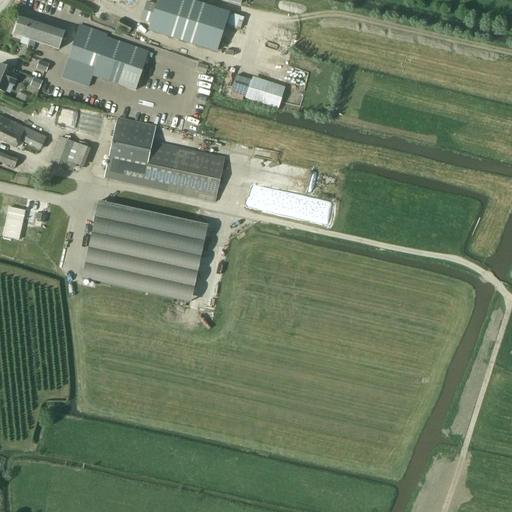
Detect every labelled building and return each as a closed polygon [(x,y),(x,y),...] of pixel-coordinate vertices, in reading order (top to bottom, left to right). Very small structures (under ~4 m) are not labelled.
[(151,23),(148,30),(216,52),(225,24),(228,13),(185,0),(157,0),(156,6),(151,23)] [(151,23),(156,6),(147,3),(142,20),(151,23)] [(243,18),(228,13),(225,24),(239,28),(243,18)] [(33,50),(35,43),(59,51),(65,31),(20,16),(13,35),(29,41),(27,48),(33,50)] [(116,29),(128,35),(133,25),(121,19),(116,29)] [(148,53),(106,38),(107,35),(80,26),(62,79),(88,88),(92,77),(135,91),(148,53)] [(39,61),(36,69),(46,73),(49,65),(39,61)] [(19,76),(13,74),(14,71),(0,64),(0,91),(4,93),(8,84),(14,87),(19,76)] [(198,64),(195,72),(205,75),(208,67),(198,64)] [(236,77),(231,93),(246,98),(251,81),(236,77)] [(34,78),(30,86),(39,90),(43,81),(34,78)] [(18,93),(15,100),(24,104),(27,97),(18,93)] [(0,141),(16,149),(20,139),(41,149),(46,138),(0,116),(0,141)] [(117,118),(117,119),(103,179),(215,204),(225,158),(152,142),(156,127),(117,118)] [(53,156),(50,163),(64,169),(73,172),(76,165),(67,161),(74,143),(60,137),(53,156)] [(90,149),(74,143),(67,161),(76,165),(83,167),(90,149)] [(18,161),(0,153),(0,162),(14,169),(18,161)] [(242,206),(327,222),(330,203),(279,193),(280,186),(309,192),(313,173),(258,162),(254,180),(276,184),(275,190),(247,184),(242,206)] [(207,226),(99,202),(82,279),(190,303),(207,226)] [(26,215),(13,209),(2,236),(16,241),(26,215)] [(51,215),(40,212),(38,219),(49,222),(51,215)]
